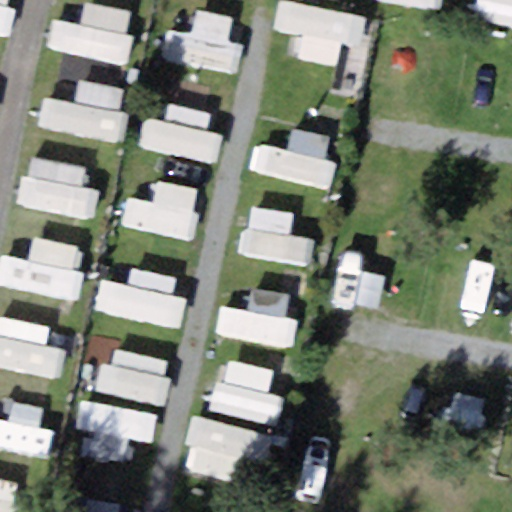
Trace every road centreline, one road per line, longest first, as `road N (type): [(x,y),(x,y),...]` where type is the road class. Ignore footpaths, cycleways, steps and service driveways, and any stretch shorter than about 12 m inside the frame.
road 1 (track): [(0,179),(38,0)]
road 2 (track): [(511,361),(372,334)]
road 3 (track): [(511,154),(394,131)]
